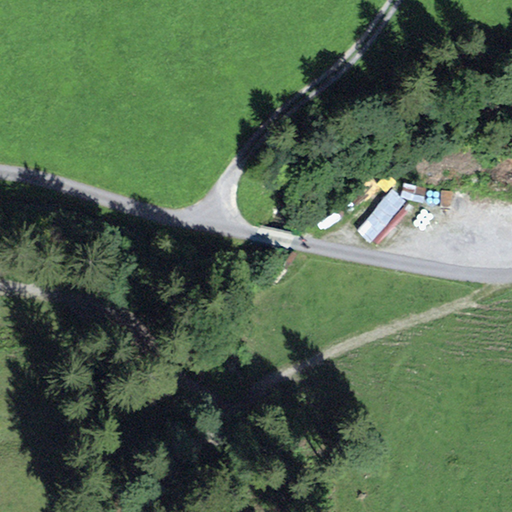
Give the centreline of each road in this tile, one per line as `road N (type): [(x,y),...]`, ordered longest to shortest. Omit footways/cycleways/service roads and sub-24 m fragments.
road 1 (track): [(511,279),(458,307),(319,353),(228,410),(172,381),(116,311),(89,297),(0,286)]
road 2 (unclassified): [(511,277),(293,242),(0,170)]
